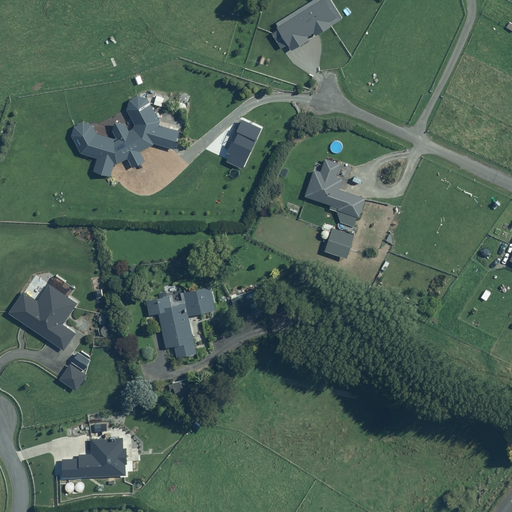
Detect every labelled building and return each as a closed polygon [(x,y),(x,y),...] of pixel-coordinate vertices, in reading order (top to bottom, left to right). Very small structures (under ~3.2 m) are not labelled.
[(276,28),(269,33),(278,47),(284,44),(288,51),(307,40),(305,35),(311,32),(313,35),(340,19),(329,0),(309,0),(272,21),(276,28)] [(73,125),(68,134),(78,153),(96,157),(91,171),(108,175),(113,163),(124,158),(130,168),(144,162),(139,152),(152,144),(171,151),(177,130),(159,124),(145,99),(135,93),(127,96),(124,107),(133,125),(126,129),(121,119),(111,120),(112,130),(113,137),(97,133),(91,125),(81,119),(73,125)] [(339,162),(322,157),(318,169),(311,167),(302,196),(334,206),(333,210),(341,212),(340,215),(354,220),(355,217),(357,217),(363,198),(338,190),(341,178),(335,176),(339,162)] [(20,290),(5,311),(62,351),(74,334),(62,325),(76,304),(48,284),(36,301),(20,290)] [(161,304),(158,294),(143,298),(146,315),(156,313),(163,348),(170,346),(173,359),(196,354),(187,317),(215,311),(210,286),(182,292),(183,298),(161,304)] [(253,288),(231,299),(240,318),(263,307),(253,288)] [(85,377),(67,363),(56,378),(74,391),(85,377)] [(187,373),(168,378),(173,400),(192,395),(187,373)] [(62,457),(62,476),(122,475),(122,464),(124,464),(124,447),(121,447),(121,437),(89,437),(89,452),(77,453),(77,456),(62,457)]
